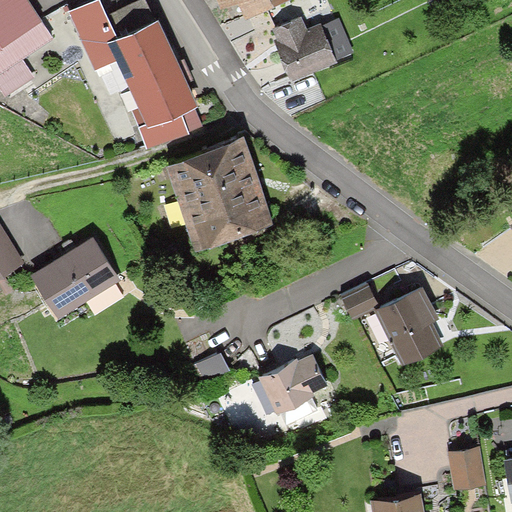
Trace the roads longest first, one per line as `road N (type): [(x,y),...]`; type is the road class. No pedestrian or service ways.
road 1 (residential): [(511,305),(253,105),(181,0)]
road 2 (unknown): [(224,332),(417,232)]
